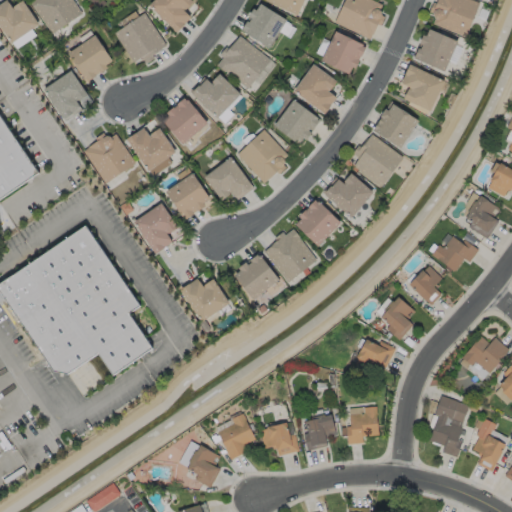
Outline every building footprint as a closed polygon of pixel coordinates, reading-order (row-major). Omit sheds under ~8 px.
[(23,1),(39,24),(11,42),(0,25),(0,2),(3,0),(8,0),(13,7),(23,1)] [(30,0),(51,33),(82,13),(73,0),(30,0)] [(153,0),(191,0),(192,1),(184,10),(192,17),(177,33),(149,5),(153,0)] [(303,0),(297,13),(268,0),(303,0)] [(345,0),(370,0),(384,7),(368,39),(334,22),(345,0)] [(438,0),(474,0),(480,2),(466,36),(430,21),(438,0)] [(260,3),(286,20),(268,47),(242,30),(260,3)] [(144,13),(165,44),(135,64),(114,33),(144,13)] [(426,27),(457,41),(444,71),(413,58),(426,27)] [(335,31),(365,45),(351,74),(321,60),(335,31)] [(96,35),(114,64),(87,81),(68,53),(96,35)] [(239,36),(272,62),(249,91),(216,65),(239,36)] [(410,63),(445,79),(430,113),(403,100),(409,87),(400,83),(410,63)] [(314,65),(336,81),(329,91),(337,96),(325,112),(295,90),(314,65)] [(217,70),(240,93),(216,117),(193,94),(217,70)] [(71,73),(85,94),(77,99),(82,107),(65,118),(47,89),(71,73)] [(185,97),(206,122),(182,143),(160,118),(185,97)] [(293,99),(320,118),(302,145),(275,126),(293,99)] [(390,102),(418,119),(400,148),(373,131),(390,102)] [(0,111),(42,173),(0,202),(0,111)] [(127,139),(149,170),(176,151),(160,128),(150,135),(144,127),(127,139)] [(263,128),(290,155),(263,181),(237,154),(263,128)] [(114,131),(135,163),(106,182),(85,151),(114,131)] [(371,134),(403,157),(382,186),(350,164),(371,134)] [(230,156),(253,187),(237,200),(232,193),(221,201),(202,176),(230,156)] [(500,163),(511,170),(511,189),(510,192),(508,190),(504,197),(488,188),(492,182),(490,182),(500,163)] [(327,194),(349,170),(373,192),(350,216),(327,194)] [(192,173),(211,200),(185,219),(166,192),(192,173)] [(479,195),(498,208),(492,217),(497,220),(486,238),(467,226),(470,221),(464,218),(468,212),(466,211),(473,200),(475,201),(479,195)] [(316,200),(340,222),(318,246),(294,224),(316,200)] [(161,203),(177,226),(167,234),(173,243),(155,255),(133,223),(161,203)] [(2,290),(91,229),(145,307),(132,316),(156,351),(117,378),(101,355),(64,381),(2,290)] [(265,250),(288,281),(317,259),(294,229),(265,250)] [(451,235),(461,243),(463,239),(477,249),(468,262),(463,258),(453,271),(430,254),(437,245),(442,248),(451,235)] [(234,275),(253,299),(279,279),(260,254),(234,275)] [(428,265),(441,277),(433,286),(440,294),(430,305),(408,283),(422,269),(423,270),(428,265)] [(215,279),(230,303),(202,320),(182,287),(198,277),(203,286),(215,279)] [(397,296),(414,310),(406,319),(412,324),(398,339),(385,328),(388,324),(379,316),(383,311),(382,310),(391,300),(392,301),(397,296)] [(479,336),(488,343),(494,337),(508,349),(488,373),(474,361),(470,365),(461,358),(479,336)] [(365,338),(377,344),(379,340),(394,347),(384,367),(375,362),(370,372),(353,363),(356,357),(355,356),(365,338)] [(511,399),(511,400),(501,391),(502,389),(497,384),(505,376),(501,373),(511,361),(511,399)] [(467,405),(459,427),(461,427),(457,438),(461,440),(456,456),(441,451),(443,445),(428,440),(436,415),(433,414),(440,395),(457,400),(456,401),(467,405)] [(362,442),(346,444),(345,426),(349,425),(348,414),(363,413),(362,407),(375,406),(377,434),(361,436),(362,442)] [(247,450),(230,459),(216,431),(232,423),(230,418),(242,412),(245,419),(244,419),(254,438),(244,443),(247,450)] [(323,413),(324,415),(330,414),(335,432),(324,435),(326,445),(307,450),(303,433),(308,432),(305,420),(311,418),(310,416),(323,413)] [(505,444),(490,471),(476,463),(480,456),(477,454),(478,452),(471,448),(478,436),(475,434),(484,417),(496,424),(489,435),(505,444)] [(285,422),(289,434),(294,433),(298,450),(277,455),(274,445),(263,448),(259,430),(265,428),(265,427),(285,422)] [(199,444),(219,455),(214,465),(219,468),(209,487),(194,478),(197,474),(186,468),(189,462),(188,461),(194,449),(196,450),(199,444)] [(511,481),(503,475),(511,463),(511,481)] [(120,494),(112,482),(85,500),(93,511),(120,494)] [(176,511),(204,502),(207,511),(176,511)]
